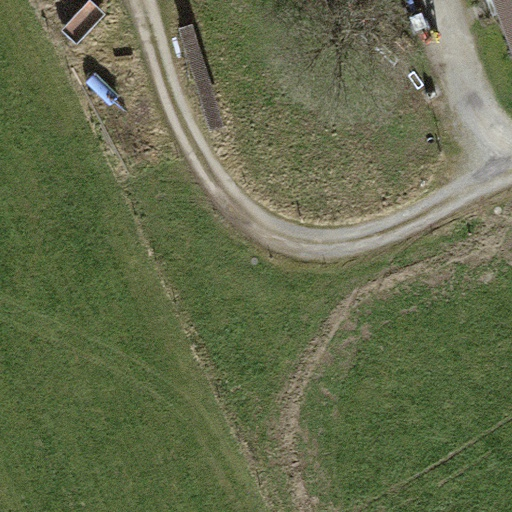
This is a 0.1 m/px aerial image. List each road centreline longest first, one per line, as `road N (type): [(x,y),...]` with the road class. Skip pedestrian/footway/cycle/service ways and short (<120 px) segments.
road 1 (track): [(511,161),(351,245),(282,244),(224,205),(182,145),(124,0)]
road 2 (track): [(450,0),(503,164)]
